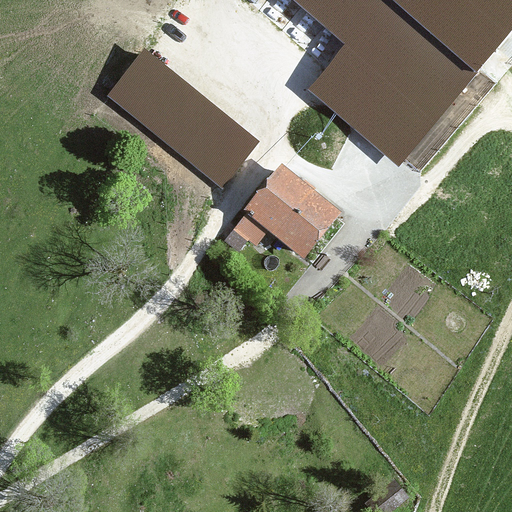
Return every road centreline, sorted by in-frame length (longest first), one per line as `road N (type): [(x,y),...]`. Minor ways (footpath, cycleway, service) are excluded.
road 1 (track): [(371,216),(262,337),(0,495)]
road 2 (track): [(277,137),(170,289),(77,374),(0,465)]
